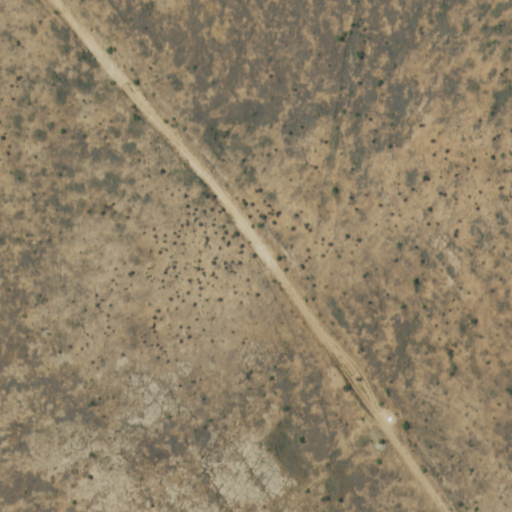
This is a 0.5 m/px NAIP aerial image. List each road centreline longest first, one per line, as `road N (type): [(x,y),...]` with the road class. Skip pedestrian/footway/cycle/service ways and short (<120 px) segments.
road 1 (residential): [(443,511),(349,385),(309,309),(362,0)]
road 2 (residential): [(66,0),(175,123),(287,266),(309,309)]
road 3 (residential): [(375,420),(264,511)]
